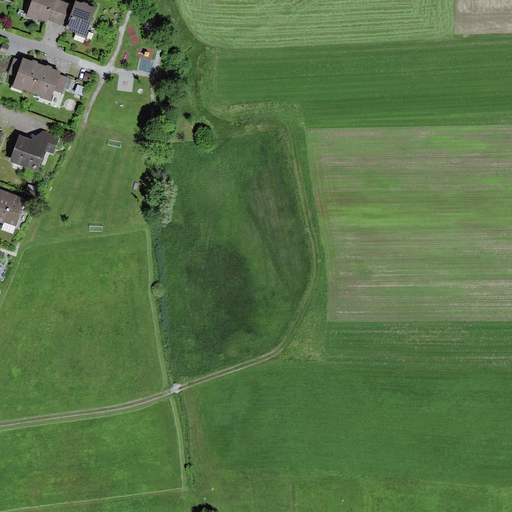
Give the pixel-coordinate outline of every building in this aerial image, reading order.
[(56,0),(33,0),(27,17),(47,24),(49,21),(57,24),(65,4),(56,1),(56,0)] [(65,4),(57,24),(66,27),(65,30),(86,37),(97,8),(76,1),(73,7),(65,4)] [(23,61),(14,58),(8,74),(16,77),(12,88),(32,95),(42,65),(24,59),(23,61)] [(61,72),(42,65),(32,95),(51,101),(54,91),(62,93),(67,78),(60,76),(61,72)] [(31,140),(19,136),(9,164),(38,174),(46,153),(54,156),(61,138),(43,131),(31,140)] [(29,185),(26,191),(35,194),(38,189),(29,185)] [(28,198),(0,188),(0,224),(3,225),(4,224),(18,228),(28,198)]
